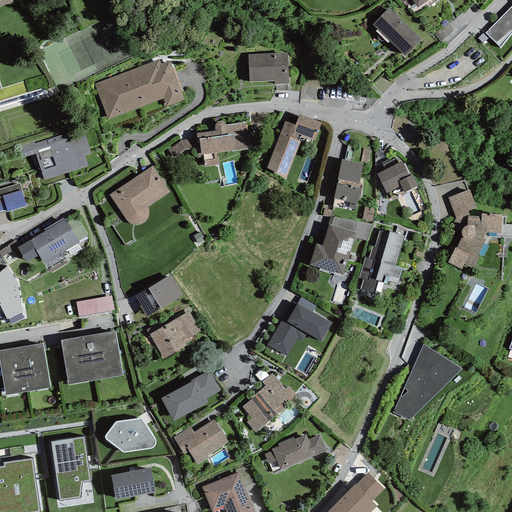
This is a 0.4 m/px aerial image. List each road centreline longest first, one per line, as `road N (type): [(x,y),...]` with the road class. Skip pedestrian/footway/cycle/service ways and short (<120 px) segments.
road 1 (residential): [(313,511),(354,451),(392,365),(435,233),(430,187),(375,125)]
road 2 (residential): [(341,117),(274,106),(206,114),(17,228)]
road 3 (residential): [(341,117),(284,296),(230,366)]
road 4 (residential): [(390,97),(497,0)]
road 5 (residential): [(511,56),(469,89),(390,97)]
